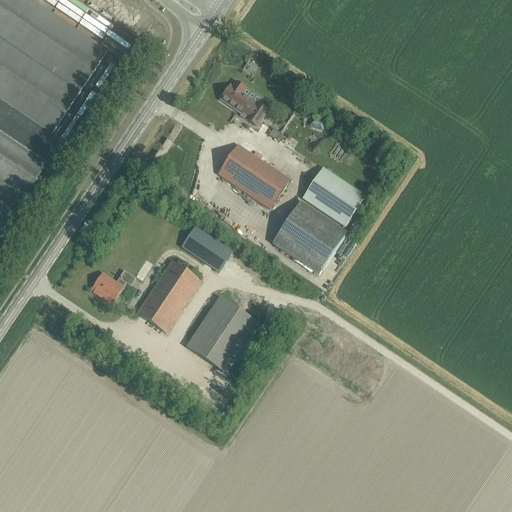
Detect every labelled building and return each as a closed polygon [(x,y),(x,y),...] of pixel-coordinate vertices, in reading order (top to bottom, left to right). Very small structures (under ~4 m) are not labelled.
[(0,0),(0,231),(2,233),(47,167),(63,143),(51,136),(107,53),(28,0),(0,0)] [(98,33),(96,37),(105,43),(107,39),(98,33)] [(250,102),(251,101),(243,95),(246,90),(236,83),(232,88),(230,86),(220,101),(242,115),(243,114),(249,118),(246,121),(257,128),(268,112),(257,105),(256,106),(250,102)] [(270,211),(290,181),(238,146),(218,176),(270,211)] [(365,198),(323,169),(302,200),(345,229),(365,198)] [(347,234),(300,203),(273,245),(319,276),(347,234)] [(219,273),(232,253),(195,228),(181,248),(219,273)] [(166,334),(201,283),(171,263),(137,315),(166,334)] [(130,287),(135,280),(124,272),(116,284),(103,275),(91,292),(111,306),(126,284),(130,287)] [(226,375),(259,326),(220,299),(186,348),(226,375)]
